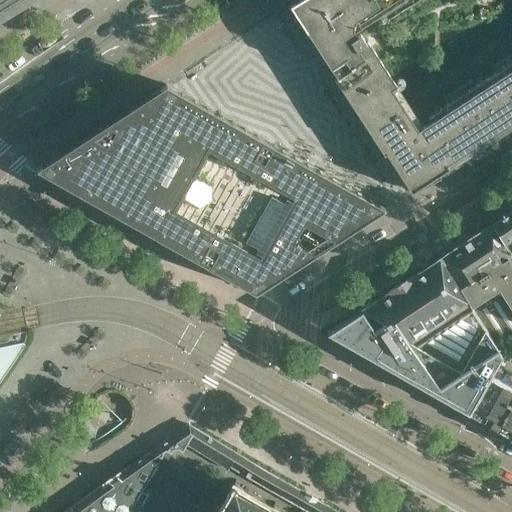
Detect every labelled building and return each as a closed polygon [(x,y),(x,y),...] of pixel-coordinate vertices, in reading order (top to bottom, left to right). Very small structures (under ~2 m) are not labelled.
[(0,0),(0,17),(16,8),(17,8),(18,8),(20,7),(20,6),(21,6),(23,5),(23,4),(24,4),(29,0),(0,0)] [(411,192),(449,168),(447,166),(486,141),(487,143),(511,126),(511,0),(296,0),(289,4),(315,44),(313,46),(384,155),(386,153),(411,192)] [(385,208),(251,132),(166,85),(36,169),(255,293),(385,208)] [(511,211),(492,225),(511,255),(511,211)] [(511,255),(492,225),(440,258),(440,259),(477,314),(503,353),(503,352),(511,346),(511,255)] [(503,353),(477,314),(440,259),(439,259),(431,264),(423,270),(415,275),(414,274),(388,292),(386,293),(387,293),(379,299),(363,309),(363,308),(361,309),(362,310),(360,311),(360,310),(326,332),(467,413),(467,412),(468,413),(503,353)] [(0,382),(4,376),(25,346),(23,343),(0,348),(0,382)] [(511,357),(503,352),(503,353),(468,413),(470,414),(470,413),(496,428),(496,429),(497,430),(498,429),(511,437),(511,357)] [(138,511),(141,507),(150,491),(170,453),(171,452),(173,451),(174,450),(176,450),(177,450),(178,450),(180,450),(182,451),(186,444),(228,469),(230,466),(238,453),(235,451),(233,450),(189,424),(120,472),(119,473),(103,484),(63,511),(138,511)] [(306,493),(277,477),(277,476),(275,475),(274,475),(272,474),(272,473),(269,471),(269,472),(256,464),(255,463),(254,463),(238,453),(230,466),(261,485),(308,511),(339,511),(335,510),(336,509),(334,508),(334,509),(317,499),(318,499),(316,498),(307,493),(306,492),(306,493)] [(284,511),(278,508),(280,504),(275,501),(273,505),(239,486),(241,482),(236,479),(234,483),(233,483),(233,484),(229,481),(226,486),(230,488),(220,506),(217,504),(214,508),(218,510),(217,511),(284,511)]
